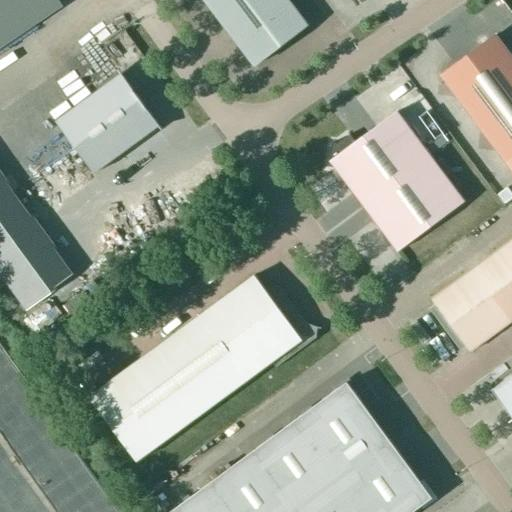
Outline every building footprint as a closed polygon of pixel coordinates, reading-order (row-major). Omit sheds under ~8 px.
[(55,0),(0,0),(0,42),(58,3),(55,0)] [(289,0),(204,0),(254,66),(308,25),(289,0)] [(511,55),(496,34),(441,75),(511,169),(511,55)] [(160,125),(122,73),(58,121),(95,172),(160,125)] [(465,201),(398,111),(356,142),(350,134),(337,143),(332,142),(329,166),(334,167),(347,184),(348,184),(398,251),(465,201)] [(73,274),(0,174),(0,274),(25,309),(73,274)] [(511,193),(507,186),(497,194),(504,204),(511,197),(511,193)] [(433,308),(462,347),(465,344),(470,351),(511,320),(511,239),(432,299),(437,305),(433,308)] [(266,290),(255,275),(90,399),(139,464),(274,362),(278,367),(317,337),(318,328),(321,328),(321,327),(310,324),(298,311),(279,286),(272,286),(266,290)] [(511,374),(492,389),(511,415),(511,374)] [(418,511),(435,500),(349,384),(174,511),(418,511)]
